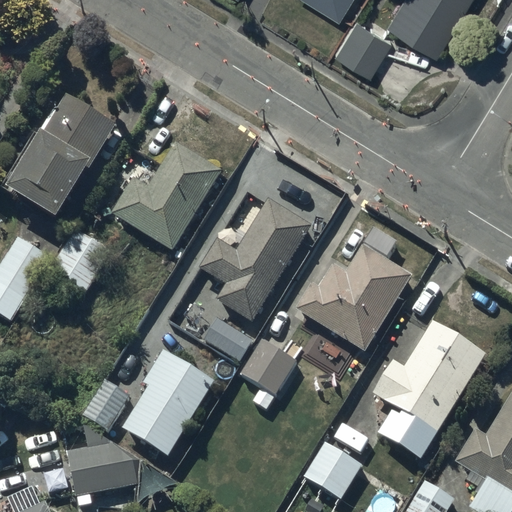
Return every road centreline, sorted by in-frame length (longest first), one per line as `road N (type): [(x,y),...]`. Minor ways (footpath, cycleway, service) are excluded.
road 1 (residential): [(124,0),(440,192)]
road 2 (residential): [(440,192),(511,74)]
